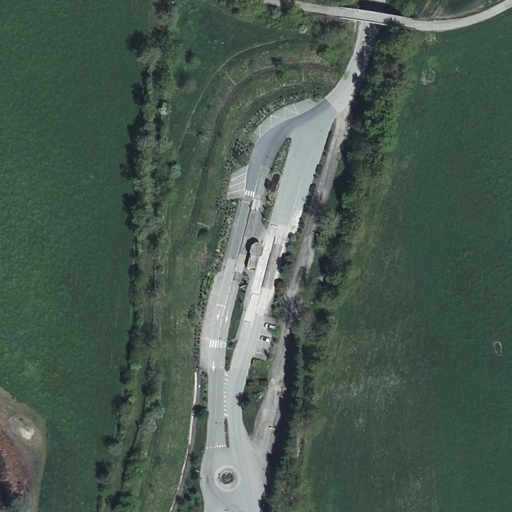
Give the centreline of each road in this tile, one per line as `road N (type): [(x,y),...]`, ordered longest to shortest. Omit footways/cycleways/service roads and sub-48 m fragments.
road 1 (unclassified): [(377,0),(344,93),(268,146),(223,300),(215,414),(224,474),(242,511)]
road 2 (unclassified): [(511,0),(445,25),(269,0)]
